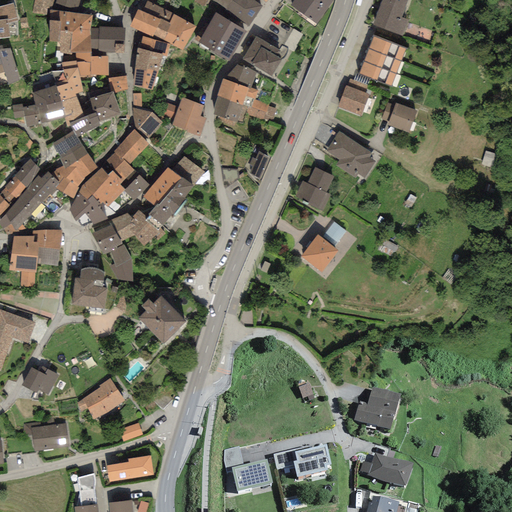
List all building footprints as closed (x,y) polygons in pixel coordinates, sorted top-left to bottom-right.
[(34,0),(32,13),(46,15),(47,8),(52,9),(54,0),(34,0)] [(79,0),(56,0),(54,6),(77,10),(79,0)] [(218,0),(217,3),(226,9),(232,0),(218,0)] [(232,0),(226,9),(248,27),(262,6),(253,0),(232,0)] [(333,0),(293,0),(290,5),(316,24),(333,0)] [(401,17),(407,0),(382,0),(373,25),(402,36),(408,20),(401,17)] [(173,15),(147,2),(142,12),(137,10),(130,27),(152,37),(152,35),(161,19),(168,23),(173,15)] [(13,3),(0,6),(0,38),(10,37),(9,23),(17,20),(13,3)] [(73,13),(50,10),(49,42),(60,42),(58,53),(71,55),(71,53),(73,13)] [(92,15),(73,13),(71,53),(75,53),(91,52),(90,49),(90,28),(92,15)] [(246,30),(216,13),(198,42),(229,61),(246,30)] [(196,27),(173,15),(168,23),(161,19),(152,35),(183,51),(196,27)] [(99,29),(90,28),(90,49),(98,49),(98,52),(114,53),(124,53),(125,28),(99,27),(99,29)] [(373,36),(368,49),(401,61),(406,48),(373,36)] [(169,44),(142,37),(139,49),(162,55),(166,56),(169,44)] [(278,51),(255,37),(242,59),(272,77),(283,59),(276,55),(278,51)] [(0,49),(0,59),(2,64),(0,64),(0,73),(4,72),(8,86),(20,80),(10,48),(0,49)] [(139,49),(137,49),(135,67),(157,72),(162,55),(139,49)] [(368,49),(363,61),(396,74),(401,61),(368,49)] [(91,52),(75,53),(75,61),(76,63),(80,79),(90,78),(90,76),(108,75),(108,56),(91,56),(91,52)] [(61,102),(76,97),(75,94),(83,92),(80,79),(76,63),(75,61),(61,62),(62,70),(52,72),(56,85),(61,102)] [(396,74),(363,61),(359,74),(391,86),(396,74)] [(256,73),(237,65),(223,79),(248,88),(250,89),(256,73)] [(151,90),(157,72),(135,67),(132,86),(151,90)] [(126,76),(108,79),(110,92),(113,91),(114,93),(128,89),(126,76)] [(248,88),(223,79),(216,96),(218,97),(246,107),(251,109),(254,100),(257,91),(250,89),(248,88)] [(349,79),(347,86),(364,93),(367,85),(349,79)] [(32,92),(34,105),(38,125),(64,118),(65,118),(61,102),(56,85),(32,92)] [(347,86),(345,86),(337,107),(361,116),(369,94),(364,93),(347,86)] [(96,113),(99,122),(121,113),(114,93),(113,91),(110,92),(90,99),(94,113),(96,113)] [(141,94),(132,94),(133,108),(141,110),(141,94)] [(76,97),(61,102),(65,118),(64,118),(66,123),(67,127),(70,126),(69,123),(84,117),(83,115),(76,97)] [(244,114),(246,107),(218,97),(212,115),(218,117),(217,121),(235,127),(237,120),(242,122),(244,114)] [(204,106),(182,98),(178,108),(173,119),(171,126),(200,137),(207,119),(200,117),(204,106)] [(269,106),(254,100),(251,109),(246,107),(244,114),(263,121),(264,118),(272,121),(276,110),(268,107),(269,106)] [(178,108),(164,102),(160,113),(173,119),(178,108)] [(388,122),(394,106),(387,103),(381,119),(388,122)] [(417,111),(395,103),(394,106),(388,122),(387,125),(409,134),(417,111)] [(22,104),(12,106),(15,119),(24,117),(26,127),(38,125),(34,105),(23,107),(22,104)] [(141,110),(133,108),(134,124),(148,138),(162,123),(152,112),(141,110)] [(73,131),(77,138),(100,125),(99,122),(96,113),(94,113),(84,117),(69,123),(70,126),(73,131)] [(149,144),(133,129),(113,152),(114,152),(116,153),(129,165),(149,144)] [(73,131),(53,143),(59,157),(63,166),(64,169),(72,164),(88,154),(77,138),(73,131)] [(372,153),(339,131),(325,151),(339,160),(335,165),(354,178),(357,174),(364,178),(375,162),(369,157),(372,153)] [(134,171),(116,153),(114,152),(106,161),(101,167),(108,175),(112,171),(123,180),(134,171)] [(270,158),(258,152),(255,159),(252,158),(249,165),(252,166),(248,174),(260,179),(270,158)] [(97,168),(88,154),(72,164),(84,179),(84,177),(97,168)] [(184,157),(171,170),(182,178),(194,186),(204,172),(184,157)] [(40,169),(29,159),(14,176),(26,188),(40,169)] [(77,187),(84,179),(72,164),(64,169),(63,166),(56,169),(56,170),(50,174),(58,182),(54,187),(57,189),(73,199),(79,188),(77,187)] [(132,200),(124,192),(126,191),(120,184),(124,181),(123,180),(112,171),(108,175),(101,167),(82,186),(79,194),(87,201),(92,196),(100,204),(100,205),(102,203),(107,208),(108,207),(115,212),(132,200)] [(171,170),(168,167),(144,197),(155,207),(157,204),(159,206),(182,178),(171,170)] [(333,177),(315,167),(307,183),(302,181),(295,197),(322,210),(330,195),(325,193),(333,177)] [(236,170),(221,169),(225,188),(239,179),(236,170)] [(149,185),(135,171),(134,171),(123,180),(124,181),(120,184),(126,191),(124,192),(132,200),(134,202),(149,185)] [(38,176),(26,190),(41,204),(44,206),(53,197),(51,196),(57,189),(54,187),(58,182),(50,174),(47,172),(41,179),(38,176)] [(26,187),(14,176),(4,187),(5,188),(1,192),(1,193),(0,194),(0,195),(8,203),(14,197),(16,198),(26,187)] [(159,206),(171,215),(172,214),(173,215),(194,186),(182,178),(159,206)] [(41,204),(26,190),(0,220),(0,224),(3,229),(3,228),(7,235),(26,230),(22,224),(41,204)] [(79,194),(69,210),(70,210),(76,222),(77,221),(82,227),(91,223),(94,226),(107,219),(98,205),(100,204),(92,196),(87,201),(79,194)] [(0,214),(10,206),(8,203),(0,195),(0,214)] [(159,206),(157,204),(155,207),(148,215),(161,225),(162,226),(171,215),(159,206)] [(127,213),(111,220),(112,221),(110,221),(121,242),(134,235),(143,247),(154,238),(157,241),(165,234),(160,227),(161,225),(148,215),(146,217),(138,210),(132,218),(127,213)] [(110,221),(93,229),(95,232),(92,233),(100,249),(101,249),(104,254),(110,251),(122,245),(121,242),(110,221)] [(335,246),(346,232),(334,223),(323,237),(335,246)] [(61,230),(33,231),(32,236),(34,236),(33,242),(38,242),(36,263),(58,265),(59,249),(61,230)] [(338,251),(317,235),(301,257),(322,272),(338,251)] [(32,236),(13,236),(8,270),(36,272),(36,263),(38,242),(33,242),(34,236),(32,236)] [(124,245),(122,245),(110,251),(114,264),(115,268),(131,259),(124,245)] [(133,282),(131,259),(115,268),(114,264),(110,266),(118,281),(133,282)] [(80,270),(79,278),(75,278),(72,305),(104,308),(107,282),(102,281),(104,273),(100,271),(97,270),(94,269),(90,269),(87,269),(83,269),(80,270)] [(138,318),(149,330),(173,308),(161,296),(153,304),(148,298),(141,306),(146,311),(138,318)] [(173,308),(149,330),(163,345),(186,322),(173,308)] [(34,323),(0,310),(0,369),(12,338),(27,344),(34,323)] [(21,385),(36,393),(38,390),(48,395),(58,375),(42,366),(39,372),(31,367),(21,385)] [(110,378),(99,385),(101,388),(76,403),(82,412),(87,409),(94,420),(124,401),(110,378)] [(308,383),(298,387),(302,399),(307,397),(309,401),(315,399),(308,383)] [(400,394),(372,386),(367,403),(359,400),(353,419),(389,430),(400,394)] [(32,435),(34,453),(70,449),(67,424),(39,427),(38,422),(24,424),(25,436),(32,435)] [(138,423),(119,430),(123,441),(142,435),(138,423)] [(309,448),(295,452),(297,460),(293,461),(294,465),(297,478),(327,470),(326,466),(331,464),(326,444),(309,448)] [(295,452),(309,448),(308,445),(273,455),(277,469),(294,465),(293,461),(297,460),(295,452)] [(231,468),(243,465),(239,447),(224,450),(223,461),(226,473),(232,471),(231,468)] [(412,464),(375,453),(372,463),(362,461),(359,471),(367,474),(367,475),(406,486),(412,464)] [(151,455),(127,459),(128,462),(106,465),(109,482),(154,475),(151,455)] [(243,465),(231,468),(232,471),(236,492),(272,484),(267,460),(243,465)] [(93,474),(78,478),(81,506),(96,505),(94,489),(95,487),(95,484),(95,481),(95,478),(93,474)] [(396,511),(399,502),(373,496),(371,502),(368,502),(365,511),(396,511)] [(133,511),(132,500),(108,503),(109,511),(133,511)]
